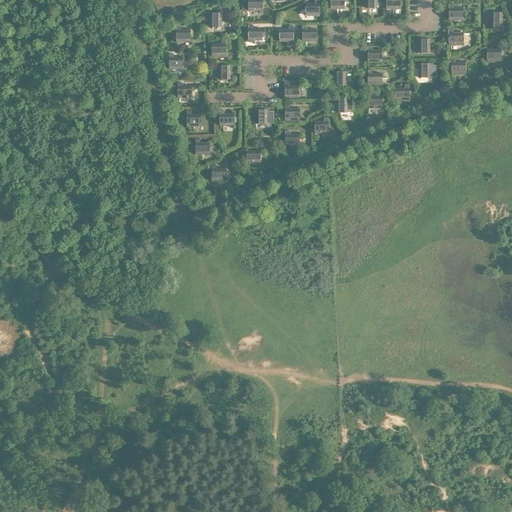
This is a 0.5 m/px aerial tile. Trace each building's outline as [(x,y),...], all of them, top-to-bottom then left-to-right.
[(245,0),(246,10),(260,10),(259,0),(245,0)] [(302,3),(303,15),(318,14),(317,0),(312,0),(312,2),(302,3)] [(375,7),(374,0),(362,0),(362,7),(368,7),(368,11),(374,11),(374,7),(375,7)] [(446,8),(446,19),(461,19),(461,7),(451,7),(451,3),(444,3),(444,8),(446,8)] [(487,26),(500,26),(500,11),(484,11),(484,16),(487,16),(487,26)] [(219,26),(219,12),(203,12),(203,16),(206,16),(206,27),(219,26)] [(245,24),(246,40),(260,40),(259,27),(251,27),(251,24),(245,24)] [(173,25),(174,41),(188,41),(188,28),(179,29),(178,25),(173,25)] [(277,28),(277,41),(291,41),(291,25),(286,25),(286,28),(277,28)] [(300,41),(314,41),(314,28),(305,28),(305,25),(299,25),(299,30),(300,30),(300,41)] [(461,44),(461,32),(452,32),(452,28),(447,28),(447,44),(461,44)] [(415,52),(427,52),(428,38),(412,37),(412,42),(416,42),(415,52)] [(209,55),(216,55),(223,55),(223,39),(219,39),(219,43),(209,43),(209,55)] [(499,61),(499,45),(494,45),(494,48),(484,48),(484,61),(499,61)] [(365,46),(365,61),(379,61),(379,48),(370,48),(370,46),(365,46)] [(166,53),(167,68),(181,68),(181,56),(171,56),(171,52),(166,53)] [(464,73),(463,61),(454,61),(454,58),(448,58),(449,74),(464,73)] [(428,62),(413,62),(413,67),(417,67),(417,76),(434,76),(434,64),(428,64),(428,62)] [(228,78),(228,64),(212,64),(213,69),(215,69),(216,79),(228,78)] [(365,69),(365,85),(380,85),(380,72),(370,72),(370,69),(365,69)] [(344,85),(343,70),(328,71),(328,75),(331,75),(331,85),(344,85)] [(175,82),(175,97),(189,97),(189,84),(179,85),(179,81),(175,82)] [(282,85),(282,97),(297,96),(296,84),(287,84),(286,81),(281,82),(281,85),(282,85)] [(392,87),(393,100),(407,99),(407,83),(402,83),(402,86),(392,87)] [(366,91),(366,107),(380,107),(380,95),(370,95),(370,91),(366,91)] [(332,97),(330,97),(330,102),(333,102),(333,111),(345,111),(345,108),(350,108),(350,97),(332,97)] [(297,119),(297,107),(287,108),(287,103),(281,104),(281,108),(282,108),(282,119),(297,119)] [(265,108),(249,108),(249,113),(253,113),(253,123),(265,122),(272,122),(272,110),(265,110),(265,108)] [(216,109),(217,125),(232,124),(231,112),(222,112),(222,109),(216,109)] [(184,110),(184,126),(199,125),(198,113),(189,113),(189,110),(184,110)] [(312,120),(312,133),(326,132),(326,117),(321,117),(321,120),(312,120)] [(283,130),(283,146),(297,146),(297,133),(287,133),(287,130),(283,130)] [(207,154),(207,141),(198,141),(198,138),(193,138),(193,154),(207,154)] [(244,149),(244,162),(258,161),(258,145),(253,146),(253,149),(244,149)] [(224,180),(223,167),(214,167),(214,164),(209,164),(209,180),(224,180)]
